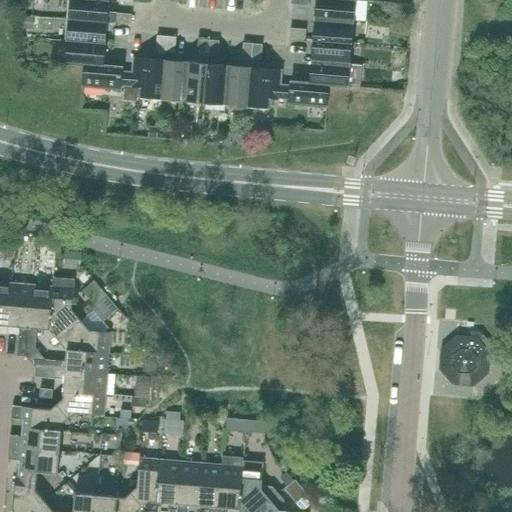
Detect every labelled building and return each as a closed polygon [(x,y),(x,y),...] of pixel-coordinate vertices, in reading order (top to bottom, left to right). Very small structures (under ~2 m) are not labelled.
[(107,22),(109,1),(99,0),(70,0),(69,19),(107,22)] [(353,21),(355,0),(316,0),(315,18),(353,21)] [(131,25),(132,15),(116,13),(115,23),(131,25)] [(370,15),(370,27),(389,27),(389,16),(370,15)] [(351,43),(353,21),(315,18),(313,40),(351,43)] [(105,44),(107,22),(69,19),(67,40),(105,44)] [(305,39),(306,30),(290,28),(289,38),(305,39)] [(165,52),(166,36),(157,36),(156,51),(165,52)] [(175,53),(176,37),(166,36),(165,52),(175,53)] [(208,56),(210,40),(200,39),(199,55),(208,56)] [(104,66),(104,65),(105,44),(67,40),(65,63),(84,65),(85,64),(104,66)] [(218,57),(219,41),(210,40),(208,56),(218,57)] [(350,64),(351,43),(313,40),(312,62),(350,64)] [(251,60),(253,44),(243,43),(242,59),(251,60)] [(261,60),(262,45),(253,44),(251,60),(261,60)] [(141,69),(142,59),(133,58),(132,68),(141,69)] [(161,99),(164,60),(142,59),(141,69),(140,87),(139,97),(161,99)] [(183,100),(186,62),(164,60),(161,99),(183,100)] [(204,102),(208,64),(186,62),(183,100),(204,102)] [(348,87),(350,64),(312,62),(310,83),(329,85),(329,86),(348,87)] [(104,65),(104,66),(85,64),(84,65),(83,87),(121,90),(121,85),(122,72),(122,67),(104,65)] [(226,104),(229,66),(208,64),(204,102),(226,104)] [(247,106),(251,68),(229,66),(226,104),(247,106)] [(140,87),(141,69),(132,68),(132,73),(131,86),(140,87)] [(272,80),(273,70),(251,68),(247,106),(270,108),(271,98),(272,80)] [(281,81),(282,70),(273,70),(272,80),(281,81)] [(131,86),(132,73),(122,72),(121,85),(131,86)] [(279,99),(280,85),(281,81),(272,80),(271,98),(279,99)] [(310,83),(291,81),(290,86),(289,99),(289,104),(327,108),(329,86),(329,85),(310,83)] [(289,99),(290,86),(280,85),(279,99),(289,99)] [(52,286),(49,321),(53,322),(56,325),(50,330),(58,339),(81,320),(72,309),(75,279),(53,278),(52,286)] [(9,318),(12,283),(0,281),(0,324),(1,317),(9,318)] [(28,337),(32,285),(12,283),(9,318),(17,319),(16,325),(20,326),(19,336),(28,337)] [(49,321),(52,286),(32,285),(28,337),(37,337),(37,327),(41,327),(41,321),(49,321)] [(111,332),(90,330),(81,320),(58,339),(65,348),(71,343),(74,346),(74,350),(109,353),(111,332)] [(482,333),(480,332),(470,332),(470,337),(457,336),(442,349),(440,368),(453,384),(473,385),(488,373),(490,353),(481,343),(487,338),(482,333)] [(490,353),(495,348),(487,338),(481,343),(490,353)] [(107,373),(109,353),(74,350),(73,358),(66,358),(66,361),(56,360),(55,369),(107,373)] [(106,394),(107,373),(55,369),(55,378),(64,379),(64,382),(71,383),(70,391),(106,394)] [(53,389),(42,388),(40,388),(39,397),(52,398),(53,389)] [(104,415),(106,394),(70,391),(70,399),(63,398),(57,404),(68,418),(74,412),(104,415)] [(62,423),(68,418),(57,404),(51,409),(12,406),(11,418),(27,420),(26,428),(61,431),(62,423)] [(60,451),(61,431),(26,428),(26,436),(10,435),(9,447),(60,451)] [(58,473),(60,451),(9,447),(8,459),(23,460),(23,469),(38,470),(38,471),(58,473)] [(222,464),(217,511),(226,511),(227,507),(230,507),(231,501),(239,501),(242,466),(243,460),(243,457),(222,456),(222,464)] [(158,494),(161,459),(140,458),(137,487),(131,492),(143,506),(149,501),(150,494),(158,494)] [(176,511),(181,461),(161,459),(158,494),(166,495),(165,502),(169,502),(167,511),(176,511)] [(261,489),(264,462),(243,460),(242,466),(239,501),(243,502),(246,505),(240,510),(241,511),(255,511),(270,499),(261,489)] [(198,498),(201,463),(181,461),(176,511),(185,511),(186,504),(190,504),(190,497),(198,498)] [(217,511),(222,464),(201,463),(198,498),(207,499),(206,505),(209,506),(208,511),(217,511)] [(38,471),(38,470),(23,469),(22,477),(15,476),(13,509),(15,511),(31,511),(45,501),(36,490),(38,471)] [(308,494),(296,479),(285,489),(297,503),(308,494)] [(136,511),(137,511),(143,506),(131,492),(125,497),(117,497),(115,511),(136,511)] [(94,511),(96,495),(75,493),(73,511),(94,511)] [(115,511),(117,497),(96,495),(94,511),(115,511)] [(270,499),(255,511),(301,511),(300,511),(293,511),(290,511),(280,510),(270,499)] [(59,511),(54,511),(45,501),(31,511),(59,511)]
